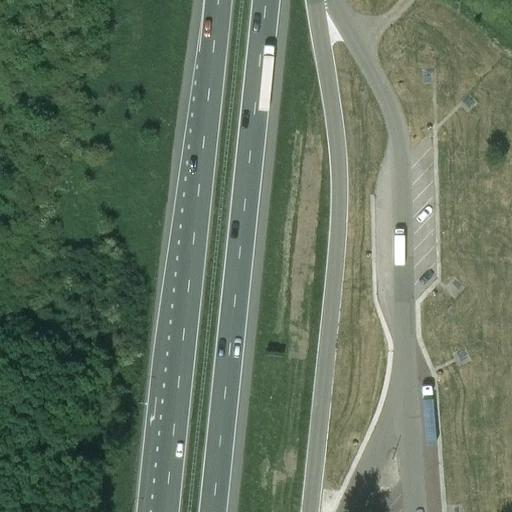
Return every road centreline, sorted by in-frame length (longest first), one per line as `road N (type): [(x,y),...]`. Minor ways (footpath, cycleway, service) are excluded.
road 1 (motorway): [(217,0),(164,511)]
road 2 (motorway): [(213,511),(265,0)]
